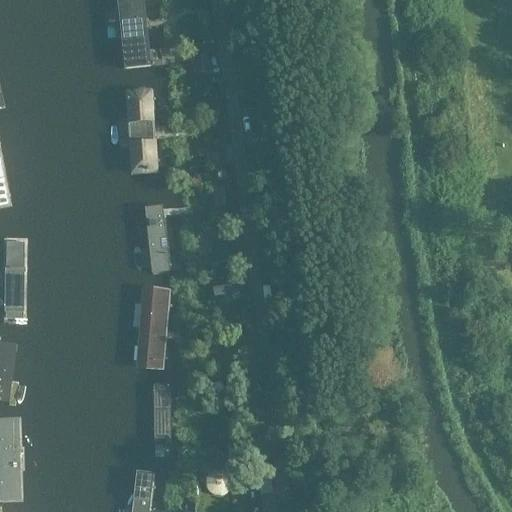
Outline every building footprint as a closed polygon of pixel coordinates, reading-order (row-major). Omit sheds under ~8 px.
[(117,0),(124,75),(151,73),(144,0),(117,0)] [(210,52),(193,55),(196,76),(213,74),(210,52)] [(212,90),(210,79),(196,81),(198,92),(212,90)] [(128,152),(129,178),(160,176),(156,93),(126,94),(127,120),(118,121),(120,153),(128,152)] [(222,141),(206,142),(207,168),(224,167),(222,141)] [(0,212),(13,209),(0,153),(0,212)] [(231,186),(223,187),(225,207),(225,208),(233,208),(231,186)] [(145,212),(152,279),(171,277),(164,210),(145,212)] [(3,329),(27,329),(29,242),(5,241),(3,329)] [(218,278),(223,277),(234,276),(232,260),(216,262),(218,278)] [(149,290),(139,369),(158,371),(168,292),(149,290)] [(241,338),(225,341),(227,352),(243,350),(241,338)] [(0,406),(11,407),(18,349),(0,346),(0,406)] [(152,396),(154,459),(173,459),(171,396),(152,396)] [(231,426),(208,429),(211,447),(233,444),(231,426)] [(0,498),(19,498),(19,428),(0,428),(0,498)] [(137,475),(132,511),(150,511),(154,477),(137,475)]
